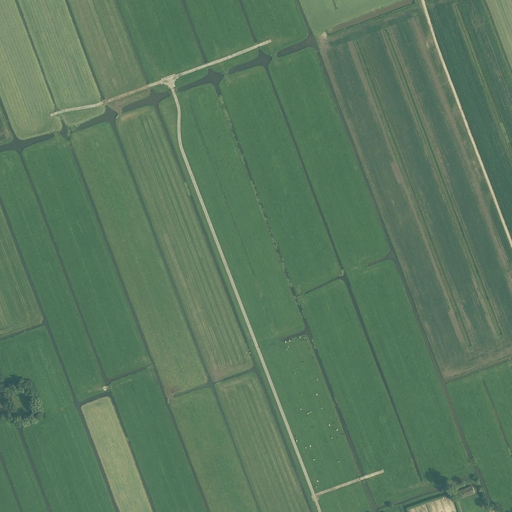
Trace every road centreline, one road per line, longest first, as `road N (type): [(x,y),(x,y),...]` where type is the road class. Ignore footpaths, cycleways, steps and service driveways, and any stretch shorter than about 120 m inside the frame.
road 1 (track): [(313,495),(183,153),(168,79)]
road 2 (track): [(422,0),(511,245)]
road 3 (track): [(51,114),(269,41)]
